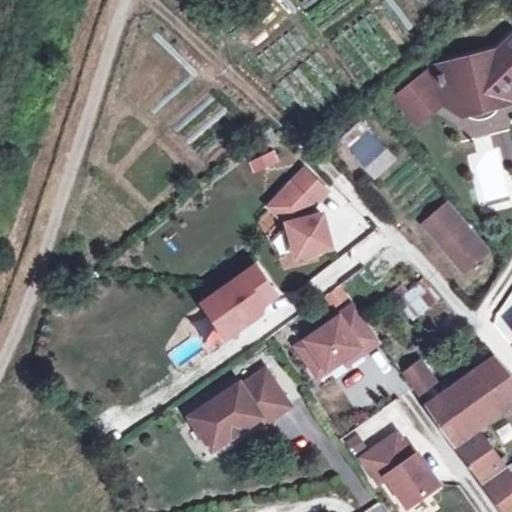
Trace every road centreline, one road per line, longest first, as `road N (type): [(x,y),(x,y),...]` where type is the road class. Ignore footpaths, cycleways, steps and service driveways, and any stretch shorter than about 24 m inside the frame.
road 1 (track): [(0,357),(119,0)]
road 2 (unclassified): [(511,360),(300,144)]
road 3 (unknown): [(487,511),(415,410)]
